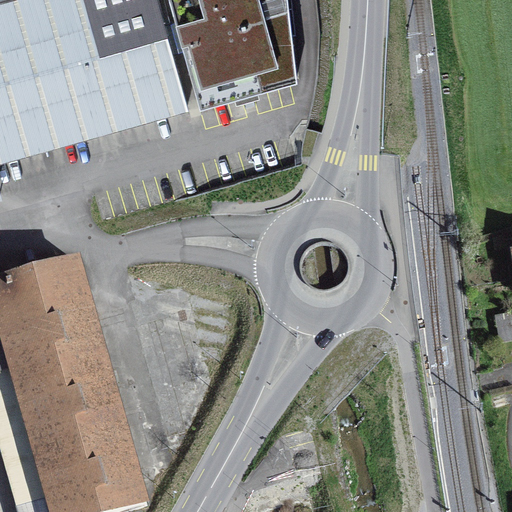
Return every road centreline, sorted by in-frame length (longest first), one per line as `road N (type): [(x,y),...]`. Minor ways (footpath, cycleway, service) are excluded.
road 1 (secondary): [(198,511),(301,319)]
road 2 (secondary): [(337,214),(356,118),(365,0)]
road 3 (secondary): [(301,319),(339,323),(373,299),(381,274),(375,243),(337,214)]
road 4 (secondary): [(337,214),(298,221),(273,252),(274,290),(301,319)]
